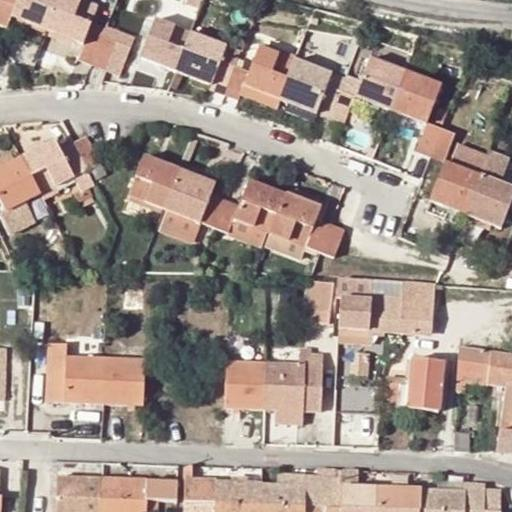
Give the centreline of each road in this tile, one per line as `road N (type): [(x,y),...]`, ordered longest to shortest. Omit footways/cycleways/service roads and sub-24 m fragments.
road 1 (residential): [(511,485),(494,467),(0,451)]
road 2 (residential): [(0,110),(105,103),(204,119),(360,175),(379,197),(391,246),(447,264)]
road 3 (unknown): [(444,465),(450,313)]
